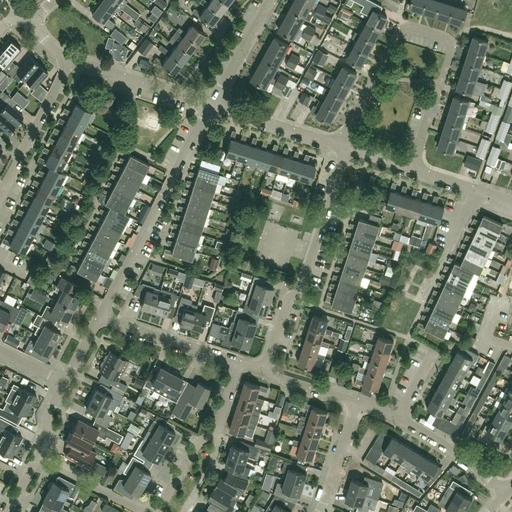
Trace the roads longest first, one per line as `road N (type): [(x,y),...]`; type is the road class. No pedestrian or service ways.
road 1 (residential): [(408,168),(447,50),(439,41),(392,37),(342,147)]
road 2 (residential): [(212,104),(98,317)]
road 3 (residential): [(264,367),(288,299),(301,290),(342,147)]
road 4 (residential): [(507,493),(408,422),(357,400)]
road 5 (residential): [(0,195),(70,60)]
road 6 (residential): [(212,104),(70,60)]
road 7 (residential): [(239,361),(98,317)]
road 8 (residential): [(342,147),(212,104)]
